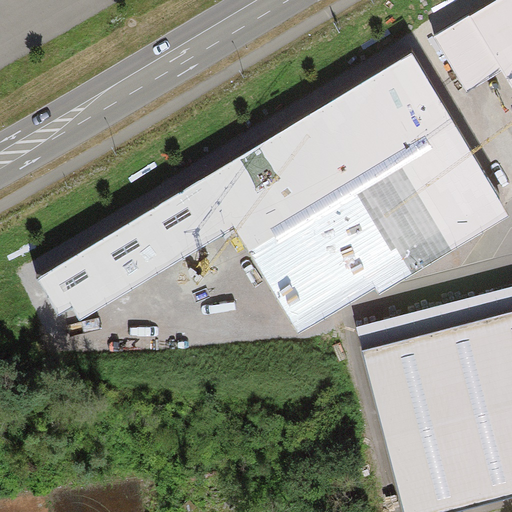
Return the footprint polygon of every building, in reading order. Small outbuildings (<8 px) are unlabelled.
[(511,0),(494,0),(470,15),(503,70),(511,84),(511,0)] [(503,70),(470,15),(434,37),(468,92),(503,70)] [(487,179),(413,54),(38,278),(60,314),(72,306),(227,214),(234,227),(280,303),(487,179)] [(510,216),(487,179),(280,303),(299,334),(376,288),(380,294),(510,216)] [(234,227),(227,214),(72,306),(80,319),(234,227)] [(365,346),(511,307),(511,283),(359,324),(365,346)] [(511,307),(365,346),(408,511),(429,511),(511,490),(511,307)]
